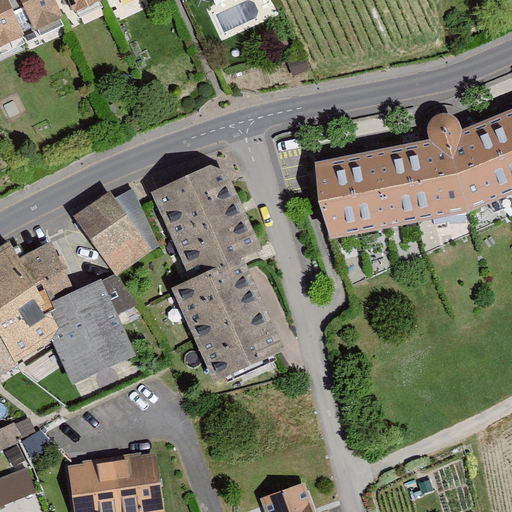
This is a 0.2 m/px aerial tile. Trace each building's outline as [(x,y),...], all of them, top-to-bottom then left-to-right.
[(0,0),(0,48),(29,36),(23,23),(31,20),(37,33),(69,18),(64,7),(70,4),(75,15),(107,0),(0,0)] [(437,141),(320,161),(333,238),(476,214),(511,199),(511,113),(471,130),(464,118),(454,111),(441,114),(435,127),(437,141)] [(228,160),(158,192),(198,278),(178,288),(221,380),(292,348),(249,256),(268,248),(228,160)] [(114,191),(79,216),(121,277),(157,253),(165,250),(135,192),(120,199),(114,191)] [(137,311),(121,277),(108,282),(107,279),(82,291),(56,241),(30,256),(20,241),(0,252),(0,390),(10,384),(6,376),(58,340),(79,383),(140,353),(123,317),(137,311)] [(21,416),(0,428),(0,450),(31,432),(21,416)] [(168,511),(160,453),(71,467),(77,511),(168,511)] [(0,477),(0,506),(39,489),(27,465),(0,477)] [(319,511),(308,480),(265,496),(270,511),(319,511)]
